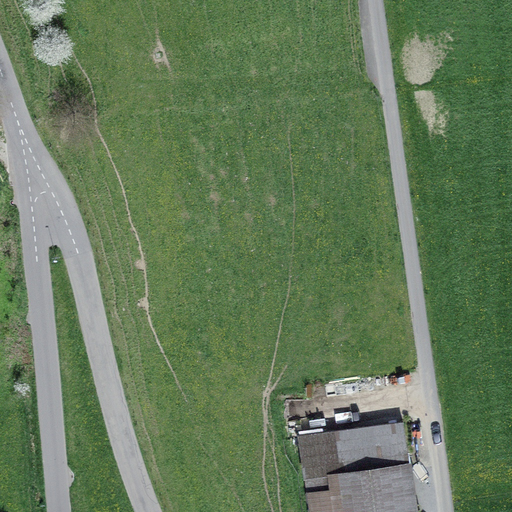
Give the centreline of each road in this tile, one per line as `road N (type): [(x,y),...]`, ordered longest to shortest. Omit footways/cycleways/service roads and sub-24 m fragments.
road 1 (residential): [(375,0),(448,511)]
road 2 (residential): [(150,511),(123,436),(88,285),(66,220),(39,183)]
road 3 (tertiary): [(57,511),(32,214),(39,183)]
